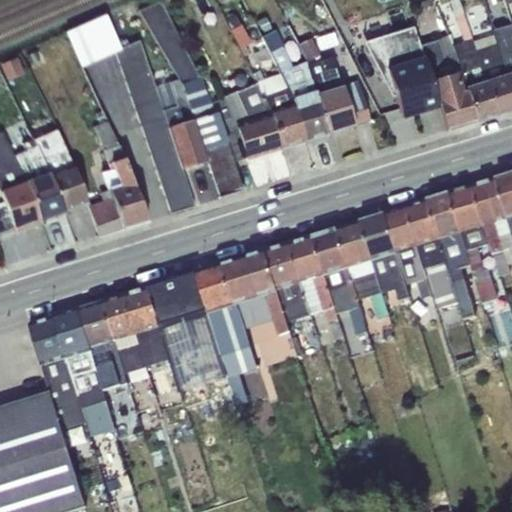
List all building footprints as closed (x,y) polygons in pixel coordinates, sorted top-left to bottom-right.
[(192,119),(214,112),(204,88),(199,77),(164,9),(160,0),(137,10),(177,79),(180,84),(192,119)] [(159,0),(160,0),(164,9),(180,0),(159,0)] [(430,0),(426,0),(416,3),(418,9),(432,4),(430,0)] [(485,82),(485,81),(471,39),(456,0),(450,0),(449,1),(463,41),(451,46),(465,88),(485,82)] [(114,51),(120,48),(105,15),(66,32),(81,65),(114,50),(114,51)] [(314,90),(316,96),(341,88),(340,86),(330,53),(320,56),(301,19),(287,25),(304,61),(314,90)] [(395,96),(402,118),(439,107),(431,80),(420,45),(415,25),(362,41),(391,98),(395,96)] [(511,72),(511,43),(506,45),(502,29),(491,32),(505,75),(511,72)] [(291,97),(314,90),(304,61),(292,67),(281,46),(282,46),(275,31),(261,37),(280,73),(291,97)] [(485,81),(505,75),(491,32),(471,39),(485,81)] [(466,91),(465,88),(451,46),(448,35),(437,40),(420,45),(431,80),(456,72),(462,92),(466,91)] [(162,109),(138,40),(120,48),(114,51),(169,213),(193,205),(181,168),(168,127),(192,119),(180,84),(177,79),(168,81),(174,105),(162,109)] [(17,57),(0,64),(7,80),(24,73),(17,57)] [(456,72),(431,80),(439,107),(446,129),(475,120),(466,91),(462,92),(456,72)] [(263,97),(271,113),(294,106),(291,97),(280,73),(256,83),(263,97)] [(485,81),(485,82),(495,114),(511,108),(511,97),(505,75),(485,81)] [(356,80),(340,86),(341,88),(353,124),(369,119),(356,80)] [(465,88),(466,91),(475,120),(495,114),(485,82),(465,88)] [(235,124),(270,113),(271,113),(263,97),(256,83),(224,97),(235,124)] [(215,84),(204,88),(214,112),(215,112),(226,141),(232,162),(246,159),(235,124),(224,97),(221,97),(215,84)] [(316,96),(328,133),(353,124),(341,88),(316,96)] [(294,106),(305,140),(328,133),(316,96),(314,90),(291,97),(294,106)] [(271,113),(270,113),(280,148),(305,140),(294,106),(271,113)] [(111,162),(123,158),(118,145),(101,111),(83,119),(87,129),(93,127),(103,149),(109,170),(113,168),(111,162)] [(214,112),(192,119),(202,149),(226,141),(215,112),(214,112)] [(235,124),(246,159),(280,148),(270,113),(235,124)] [(202,149),(192,119),(168,127),(181,168),(205,161),(202,149)] [(13,157),(27,183),(49,175),(37,145),(35,146),(32,139),(25,127),(15,131),(20,144),(22,143),(25,152),(13,157)] [(56,129),(32,139),(35,146),(37,145),(49,175),(72,166),(56,129)] [(26,183),(27,183),(13,157),(0,133),(0,189),(1,193),(26,183)] [(241,190),(232,162),(226,141),(202,149),(205,161),(219,196),(241,190)] [(118,186),(108,190),(122,227),(146,220),(123,158),(111,162),(113,168),(118,186)] [(49,175),(63,212),(86,203),(72,166),(49,175)] [(118,186),(113,168),(109,170),(102,173),(108,188),(108,190),(118,186)] [(27,183),(26,183),(40,221),(63,212),(49,175),(27,183)] [(511,176),(495,181),(507,217),(511,215),(511,176)] [(507,217),(495,181),(472,188),(483,225),(506,217),(507,217)] [(26,183),(1,193),(6,205),(14,229),(40,221),(26,183)] [(102,200),(87,205),(98,235),(122,227),(108,190),(108,188),(99,191),(102,200)] [(483,225),(472,188),(450,195),(459,232),(483,225)] [(459,232),(450,195),(427,203),(438,239),(439,239),(459,232)] [(438,239),(427,203),(407,209),(418,245),(438,239)] [(0,233),(14,229),(6,205),(0,207),(0,233)] [(418,245),(407,209),(384,216),(395,253),(396,252),(417,246),(418,245)] [(395,253),(384,216),(361,223),(372,260),(395,253)] [(511,235),(506,217),(483,225),(489,245),(500,277),(511,274),(508,266),(511,264),(511,235)] [(372,260),(361,223),(336,231),(348,268),(349,268),(372,260)] [(489,245),(483,225),(459,232),(470,265),(486,312),(496,309),(494,301),(498,300),(489,270),(485,271),(479,248),(489,245)] [(348,268),(336,231),(313,238),(324,275),(348,268)] [(470,265),(459,232),(439,239),(459,303),(464,318),(474,316),(461,267),(470,265)] [(324,275),(313,238),(290,245),(301,283),(324,275)] [(459,303),(439,239),(438,239),(418,245),(417,246),(427,277),(433,296),(438,309),(459,303)] [(301,283),(290,245),(265,253),(276,291),(277,290),(301,283)] [(433,296),(427,277),(417,246),(396,252),(406,287),(418,283),(422,299),(433,296)] [(406,287),(396,252),(395,253),(372,260),(383,292),(395,288),(399,302),(409,298),(406,287)] [(276,291),(265,253),(197,274),(208,311),(208,312),(237,303),(265,294),(276,291)] [(372,260),(349,268),(364,320),(378,317),(378,319),(388,316),(383,292),(372,260)] [(364,320),(349,268),(348,268),(324,275),(334,308),(348,304),(358,340),(367,337),(365,333),(368,332),(364,320)] [(208,311),(197,274),(172,281),(183,319),(208,311)] [(334,308),(324,275),(301,283),(311,315),(326,311),(330,322),(338,320),(334,308)] [(183,319),(172,281),(148,289),(160,327),(184,320),(183,319)] [(311,315),(301,283),(277,290),(287,321),(311,315)] [(136,335),(160,327),(148,289),(125,296),(135,335),(136,335)] [(287,321),(277,290),(276,291),(265,294),(279,336),(290,332),(287,321)] [(135,335),(125,296),(105,303),(117,341),(135,335)] [(117,341),(105,303),(79,311),(91,350),(114,342),(117,341)] [(237,303),(208,312),(222,361),(230,385),(236,405),(248,401),(240,374),(257,368),(249,347),(237,303)] [(91,350),(79,311),(54,319),(66,357),(67,357),(91,350)] [(208,311),(183,319),(184,320),(191,343),(200,369),(204,384),(206,392),(230,385),(222,361),(208,312),(208,311)] [(54,319),(31,327),(43,365),(66,357),(54,319)] [(191,343),(184,320),(160,327),(169,357),(176,377),(180,392),(204,384),(200,369),(191,343)] [(169,357),(160,327),(136,335),(146,364),(158,360),(162,375),(164,375),(171,394),(180,392),(176,377),(169,357)] [(146,364),(136,335),(135,335),(117,341),(114,342),(124,373),(130,372),(146,367),(146,364)] [(103,390),(126,384),(126,380),(124,373),(114,342),(91,350),(103,390)] [(103,390),(91,350),(67,357),(79,396),(87,422),(91,437),(113,430),(105,403),(103,390)] [(66,357),(43,365),(51,394),(60,424),(75,420),(69,399),(79,396),(67,357),(66,357)] [(60,424),(51,394),(0,409),(0,511),(67,511),(85,507),(62,430),(60,424)] [(87,422),(79,396),(69,399),(75,420),(60,424),(62,430),(87,422)] [(211,432),(208,434),(209,438),(211,437),(213,445),(223,442),(219,431),(211,434),(211,432)] [(233,471),(222,474),(226,486),(236,483),(233,471)]
